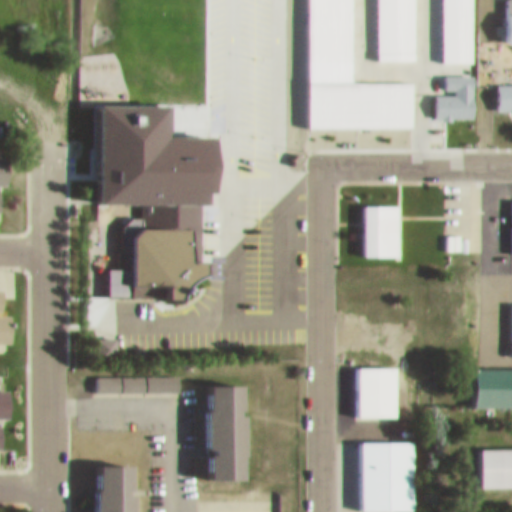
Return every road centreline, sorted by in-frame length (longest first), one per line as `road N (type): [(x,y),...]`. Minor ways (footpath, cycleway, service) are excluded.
road 1 (residential): [(46,511),(46,151)]
road 2 (residential): [(319,159),(319,511)]
road 3 (residential): [(511,157),(319,159)]
